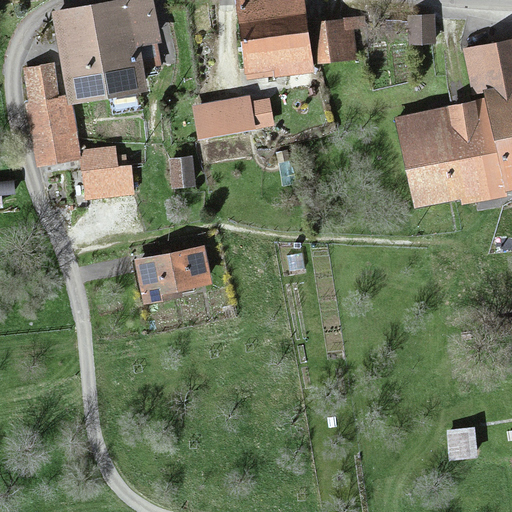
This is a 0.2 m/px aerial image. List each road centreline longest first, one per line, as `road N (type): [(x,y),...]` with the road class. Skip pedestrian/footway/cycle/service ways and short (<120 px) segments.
road 1 (residential): [(73,0),(27,28),(12,72),(32,180),(71,276),(82,328)]
road 2 (track): [(155,511),(109,475),(94,435),(82,328)]
